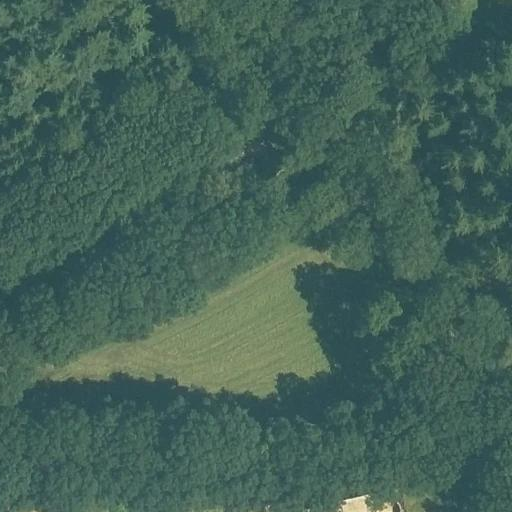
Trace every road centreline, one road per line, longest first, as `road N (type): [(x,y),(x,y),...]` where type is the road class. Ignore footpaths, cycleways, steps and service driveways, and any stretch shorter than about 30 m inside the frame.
road 1 (tertiary): [(0,302),(129,236),(259,137),(278,101),(273,66),(231,0)]
road 2 (track): [(507,405),(316,125),(278,101)]
